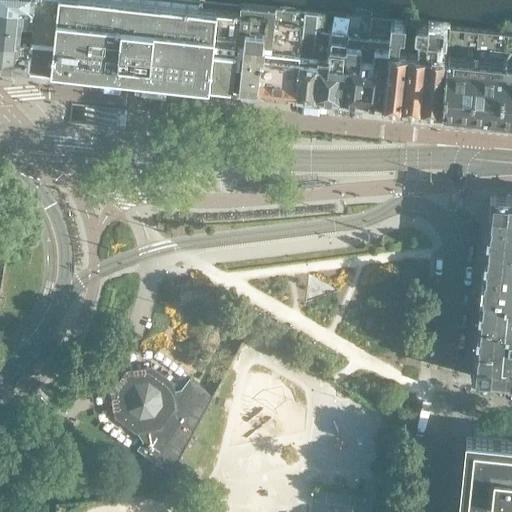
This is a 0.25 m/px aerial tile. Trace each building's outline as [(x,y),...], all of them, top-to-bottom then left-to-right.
[(236,41),(239,13),(120,0),(33,0),(32,6),(32,12),(31,23),(29,40),(26,65),(50,67),(51,63),(209,80),(209,84),(232,87),(234,69),(236,41)] [(0,20),(31,23),(32,12),(21,11),(22,5),(0,2),(0,20)] [(268,57),(273,8),(240,5),(239,13),(236,41),(243,41),(240,70),(234,69),(232,87),(255,89),(258,56),(268,57)] [(294,94),(294,93),(302,11),(273,8),(268,57),(258,56),(255,89),(294,94)] [(312,95),(315,61),(320,13),(302,11),(294,93),(312,95)] [(400,105),(405,50),(397,50),(398,34),(402,35),(403,22),(368,19),(364,59),(360,101),(400,105)] [(0,36),(29,40),(31,23),(0,20),(0,36)] [(420,107),(428,25),(413,23),(411,36),(416,36),(414,51),(405,50),(400,105),(420,107)] [(440,109),(448,27),(428,25),(420,107),(440,109)] [(468,112),(477,29),(448,27),(440,109),(468,112)] [(497,115),(506,32),(477,29),(468,112),(497,115)] [(339,98),(346,32),(330,30),(327,62),(315,61),(312,95),(339,98)] [(360,101),(364,59),(358,59),(360,46),(354,46),(356,33),(346,32),(339,98),(360,101)] [(511,116),(511,33),(506,32),(497,115),(511,116)] [(0,61),(26,65),(29,40),(0,36),(0,61)] [(0,114),(67,123),(69,103),(23,97),(0,85),(0,114)] [(511,196),(510,196),(489,194),(488,212),(487,222),(488,222),(511,224),(511,196)] [(511,300),(511,224),(488,222),(483,272),(482,272),(480,297),(511,300)] [(511,300),(480,297),(478,322),(511,325),(511,300)] [(511,379),(511,325),(478,322),(476,347),(475,347),(474,357),(472,375),(493,378),(493,377),(511,379)] [(151,459),(203,388),(189,377),(180,388),(172,389),(171,381),(151,366),(127,370),(112,390),(115,415),(136,430),(144,428),(145,436),(136,448),(151,459)] [(511,511),(511,439),(467,434),(458,511),(511,511)]
